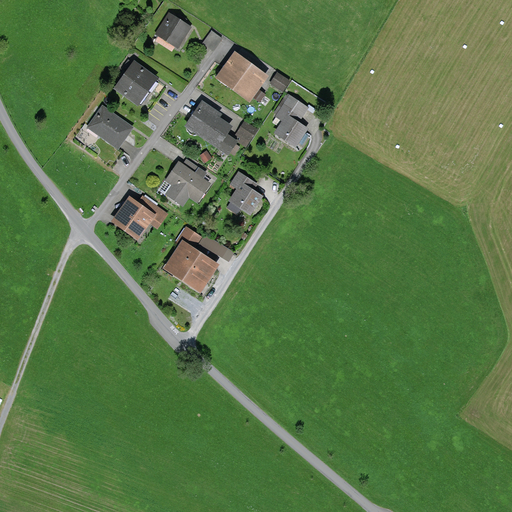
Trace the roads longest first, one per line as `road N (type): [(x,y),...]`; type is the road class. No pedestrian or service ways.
road 1 (residential): [(374,511),(183,345)]
road 2 (residential): [(323,136),(183,345)]
road 3 (residential): [(85,229),(225,41)]
road 4 (track): [(0,423),(63,262),(85,229)]
road 5 (residential): [(183,345),(85,229)]
road 6 (residential): [(85,229),(14,137),(0,106)]
